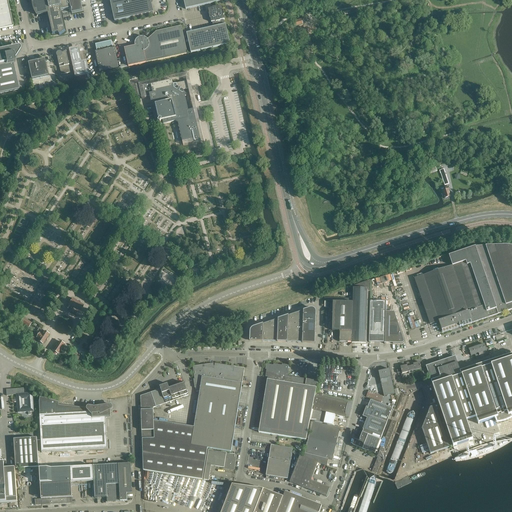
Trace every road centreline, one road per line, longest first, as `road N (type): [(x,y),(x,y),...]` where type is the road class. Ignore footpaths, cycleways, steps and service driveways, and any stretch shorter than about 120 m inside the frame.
road 1 (unclassified): [(260,355),(243,479),(322,501),(337,483),(368,358)]
road 2 (tertiary): [(315,262),(293,219),(242,0)]
road 3 (unclassified): [(28,511),(140,502),(136,401),(168,357)]
road 4 (tertiary): [(315,262),(466,219),(511,214)]
road 5 (unclassified): [(172,0),(167,17),(38,46),(30,42),(21,0)]
road 6 (unclassified): [(158,345),(123,380),(91,390),(0,353)]
road 7 (unclassified): [(158,345),(194,311),(315,262)]
road 8 (unclassified): [(368,358),(511,318)]
